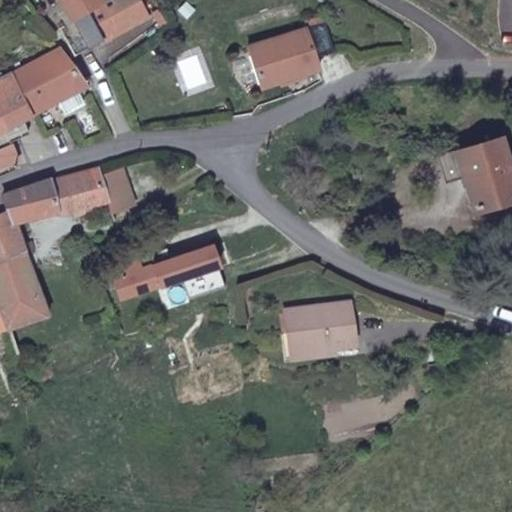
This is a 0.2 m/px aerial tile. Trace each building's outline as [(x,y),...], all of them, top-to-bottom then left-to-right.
[(59,0),(71,24),(57,30),(71,60),(146,25),(134,0),(121,0),(102,9),(97,0),(59,0)] [(313,63),(333,58),(323,26),(247,50),(262,93),(318,76),(313,63)] [(82,91),(58,51),(11,75),(31,118),(82,91)] [(0,133),(31,118),(11,75),(0,81),(0,133)] [(511,205),(511,190),(500,149),(458,160),(473,215),(511,205)] [(0,323),(3,331),(43,317),(16,230),(55,216),(61,220),(104,205),(96,171),(33,187),(30,187),(3,205),(7,217),(0,218),(0,323)] [(215,269),(210,251),(113,284),(118,302),(177,282),(183,302),(218,291),(211,270),(215,269)] [(305,355),(327,353),(348,351),(344,307),(279,312),(282,349),(304,348),(305,355)] [(327,361),(327,353),(305,355),(304,348),(282,349),(276,349),(278,363),(327,361)]
